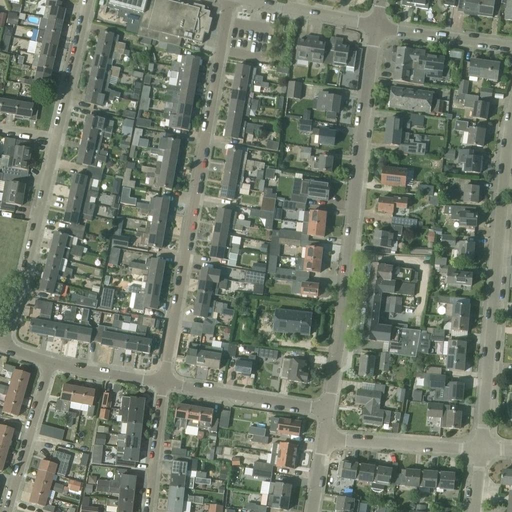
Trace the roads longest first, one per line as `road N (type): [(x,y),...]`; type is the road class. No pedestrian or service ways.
road 1 (residential): [(162,382),(228,0)]
road 2 (residential): [(328,410),(375,29)]
road 3 (residential): [(2,345),(88,0)]
road 4 (residential): [(479,449),(511,115)]
road 5 (residential): [(328,410),(162,382)]
road 6 (residential): [(479,449),(324,441)]
road 7 (residential): [(8,511),(52,363)]
road 8 (residential): [(511,50),(375,29)]
road 9 (residential): [(375,29),(241,0)]
road 10 (residential): [(146,511),(162,382)]
